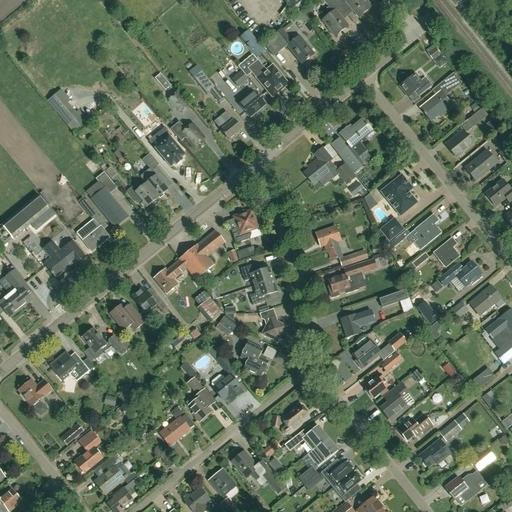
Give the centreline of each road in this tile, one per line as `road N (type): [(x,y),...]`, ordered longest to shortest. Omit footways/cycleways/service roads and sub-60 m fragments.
road 1 (tertiary): [(0,372),(259,160)]
road 2 (residential): [(511,262),(361,77)]
road 3 (residential): [(133,511),(302,375),(316,372)]
road 4 (residential): [(316,372),(308,309),(259,160)]
road 5 (residential): [(427,511),(316,372)]
road 6 (residential): [(0,409),(84,511)]
road 7 (tertiary): [(259,160),(361,77)]
